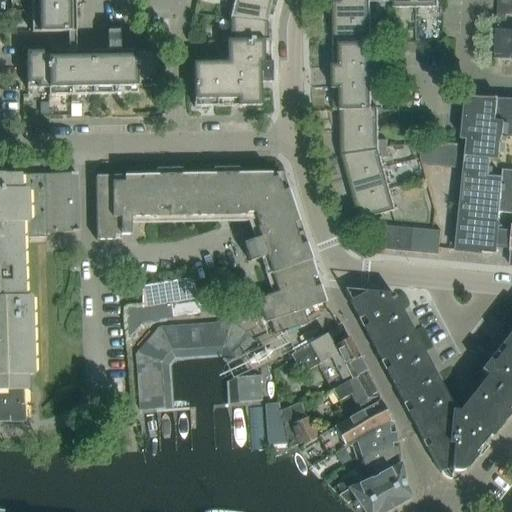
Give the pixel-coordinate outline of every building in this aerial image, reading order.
[(75,32),(75,0),(74,0),(30,0),(31,33),(75,32)] [(224,0),(224,2),(232,5),(229,19),(266,23),(271,4),(252,0),(224,0)] [(392,0),(393,2),(393,8),(416,8),(415,0),(392,0)] [(511,0),(497,0),(497,7),(498,7),(511,8),(511,0)] [(333,22),(332,22),(332,23),(370,23),(369,2),(369,1),(363,2),(340,2),(340,1),(333,1),(333,22)] [(507,15),(497,14),(496,59),(511,59),(511,26),(506,26),(507,15)] [(230,33),(221,33),(221,41),(226,41),(267,40),(266,23),(229,19),(230,33)] [(370,23),(332,23),(332,25),(333,25),(333,44),(370,44),(370,23)] [(119,31),(109,32),(107,32),(107,51),(25,52),(26,90),(49,90),(49,97),(136,95),(136,88),(158,87),(157,51),(130,51),(130,43),(125,43),(125,38),(119,38),(119,31)] [(395,33),(395,43),(407,42),(407,33),(395,33)] [(226,63),(193,64),(194,108),(260,107),(260,84),(271,83),(271,63),(271,40),(267,40),(226,41),(226,63)] [(333,44),(332,44),(333,69),(333,78),(333,87),(333,88),(334,111),(340,111),(378,110),(378,108),(377,86),(377,77),(377,68),(377,44),(370,44),(333,44)] [(498,100),(498,99),(466,97),(466,101),(462,141),(467,141),(456,251),(497,255),(497,246),(511,247),(511,254),(511,267),(511,170),(504,170),(503,170),(502,178),(489,176),(490,168),(491,160),(500,161),(502,144),(504,138),(505,138),(505,139),(509,139),(508,138),(511,138),(511,99),(507,99),(507,100),(498,100)] [(378,110),(340,111),(341,132),(378,132),(378,110)] [(378,132),(341,132),(341,156),(386,149),(386,140),(378,140),(378,132)] [(438,167),(441,143),(421,141),(420,157),(422,165),(438,167)] [(441,143),(438,167),(458,169),(460,145),(441,143)] [(386,149),(341,156),(343,161),(347,176),(346,176),(347,179),(380,169),(384,168),(381,159),(388,157),(386,149)] [(380,169),(347,179),(348,181),(349,181),(354,199),(389,189),(384,168),(380,169)] [(0,421),(27,421),(25,376),(32,376),(30,297),(23,297),(21,251),(21,243),(21,238),(47,238),(46,233),(78,233),(76,174),(19,176),(19,175),(1,176),(1,175),(0,175),(0,421)] [(97,177),(95,177),(96,241),(114,240),(114,235),(120,235),(130,235),(130,224),(130,223),(120,224),(120,218),(245,216),(245,214),(253,214),(253,174),(238,174),(225,174),(213,175),(181,175),(168,175),(156,176),(123,176),(123,182),(113,182),(113,176),(97,177)] [(254,240),(243,244),(249,262),(260,259),(266,257),(278,292),(272,294),(261,298),(264,304),(259,306),(264,321),(264,322),(265,323),(269,321),(274,335),(308,323),(303,310),(326,302),(321,287),(315,289),(312,279),(318,277),(306,243),(300,245),(293,224),(299,222),(288,189),(282,191),(278,178),(271,178),(271,174),(253,174),(253,214),(258,227),(256,228),(259,238),(254,240)] [(389,189),(354,199),(360,220),(395,210),(389,189)] [(383,250),(397,251),(399,227),(385,226),(383,250)] [(399,227),(397,251),(411,252),(413,228),(399,227)] [(413,228),(411,252),(424,254),(427,230),(413,228)] [(438,255),(439,248),(441,231),(427,230),(424,254),(438,255)] [(170,305),(170,303),(198,299),(194,286),(190,279),(141,287),(142,307),(125,308),(127,339),(143,323),(172,318),(172,317),(201,313),(200,301),(170,305)] [(370,342),(407,322),(393,294),(343,290),(370,342)] [(407,322),(370,342),(393,385),(430,365),(407,322)] [(225,365),(235,360),(234,358),(258,346),(231,323),(159,328),(136,355),(140,411),(173,410),(170,368),(175,362),(220,359),(225,365)] [(511,330),(494,353),(511,367),(511,330)] [(326,335),(290,355),(301,375),(319,364),(324,373),(322,374),(332,391),(334,391),(366,374),(359,359),(350,341),(334,346),(326,335)] [(467,402),(499,428),(511,411),(511,367),(494,353),(480,370),(487,376),(467,402)] [(430,365),(393,385),(416,428),(440,415),(441,416),(453,409),(450,404),(430,365)] [(366,374),(334,391),(332,392),(346,416),(379,398),(366,374)] [(225,378),(227,405),(261,403),(260,376),(255,376),(255,377),(234,378),(228,379),(228,378),(225,378)] [(318,437),(302,446),(303,447),(318,439),(328,457),(351,446),(393,425),(381,402),(318,437)] [(499,428),(467,402),(459,412),(454,411),(453,409),(441,416),(440,415),(416,428),(439,473),(443,471),(450,471),(450,475),(451,475),(452,472),(457,472),(461,472),(464,471),(466,470),(468,468),(499,428)] [(289,442),(282,419),(277,405),(269,405),(271,442),(271,446),(287,445),(288,449),(293,447),(289,442)] [(302,446),(318,437),(308,417),(294,424),(291,416),(282,419),(289,442),(293,447),(296,445),(297,446),(301,444),(302,446)] [(355,462),(355,460),(356,460),(396,443),(393,425),(351,446),(354,457),(347,460),(347,459),(334,465),(337,471),(349,465),(355,462)] [(356,460),(355,460),(355,462),(356,466),(360,476),(350,481),(352,486),(390,469),(400,465),(396,443),(356,460)] [(353,500),(361,511),(387,511),(412,498),(405,487),(400,465),(390,469),(352,486),(348,488),(337,493),(348,504),(353,500)] [(346,483),(332,489),(333,489),(337,493),(348,488),(346,483)]
